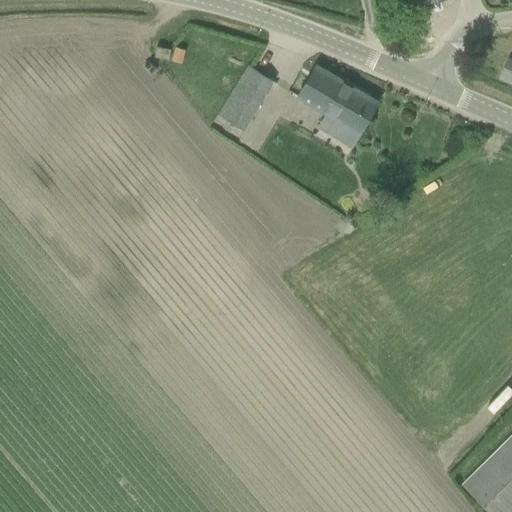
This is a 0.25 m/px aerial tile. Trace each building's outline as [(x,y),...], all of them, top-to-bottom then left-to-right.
[(169,60),(171,50),(157,47),(155,57),(169,60)] [(498,80),(511,85),(511,59),(508,57),(498,80)] [(249,67),(220,115),(244,129),(273,81),(249,67)] [(360,133),(378,103),(316,67),(298,97),(360,133)] [(511,511),(511,437),(463,486),(488,511),(511,511)]
